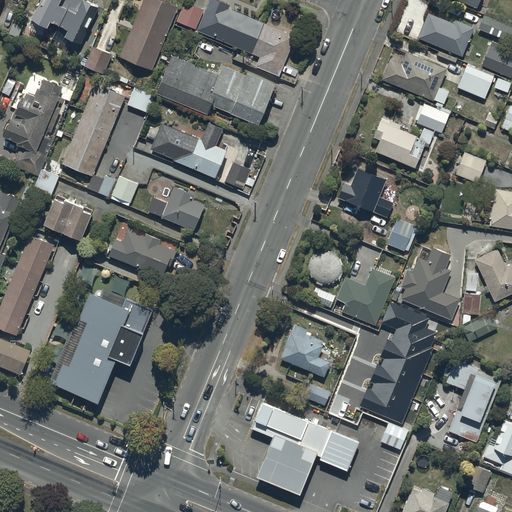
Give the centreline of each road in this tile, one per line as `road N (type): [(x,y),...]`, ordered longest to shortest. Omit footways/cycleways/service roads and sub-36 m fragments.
road 1 (tertiary): [(167,481),(358,11)]
road 2 (trunk): [(0,411),(167,481)]
road 3 (trunk): [(158,511),(0,451)]
